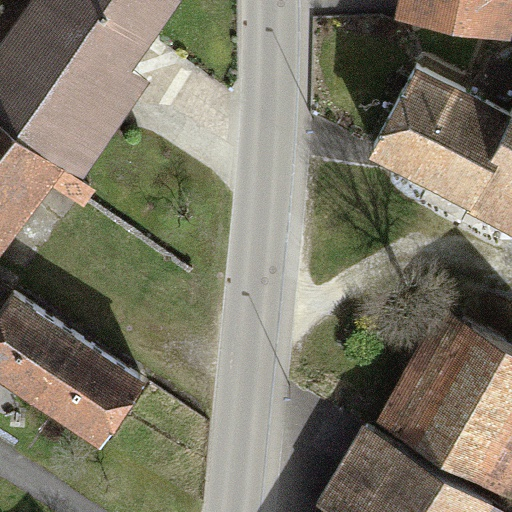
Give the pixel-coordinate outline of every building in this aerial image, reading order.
[(171,0),(41,0),(0,58),(0,277),(7,282),(147,87),(129,75),(179,6),(171,0)] [(511,0),(418,0),(413,31),(511,46),(511,0)] [(379,154),(511,220),(511,109),(506,122),(417,78),(379,154)] [(16,308),(0,332),(0,374),(113,445),(148,390),(16,308)] [(376,438),(504,510),(511,495),(511,358),(443,320),(376,438)] [(507,511),(504,510),(376,438),(365,432),(319,511),(320,511),(507,511)]
